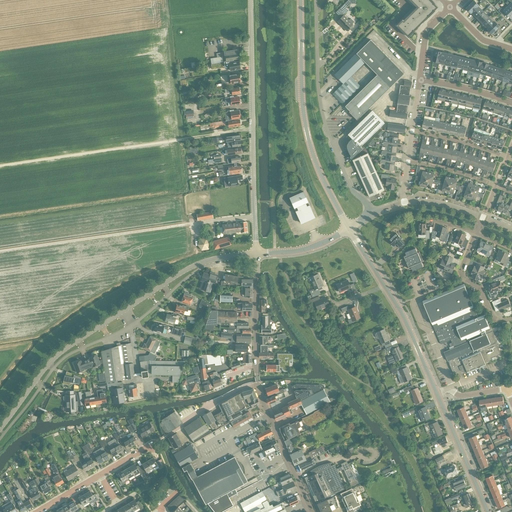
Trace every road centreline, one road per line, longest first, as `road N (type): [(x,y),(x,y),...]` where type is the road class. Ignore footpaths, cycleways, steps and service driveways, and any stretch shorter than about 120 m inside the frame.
road 1 (unclassified): [(0,429),(62,351),(214,258)]
road 2 (track): [(0,165),(252,128)]
road 3 (unclassified): [(255,253),(250,0)]
road 4 (track): [(276,252),(270,0)]
road 5 (secondary): [(348,227),(306,134),(300,0)]
road 6 (unclassified): [(371,213),(352,191),(324,124),(316,0)]
road 7 (secondary): [(437,393),(402,314),(348,227)]
road 8 (secondary): [(487,511),(437,393)]
road 9 (residential): [(511,318),(492,316),(478,286),(464,281),(460,271),(476,233)]
